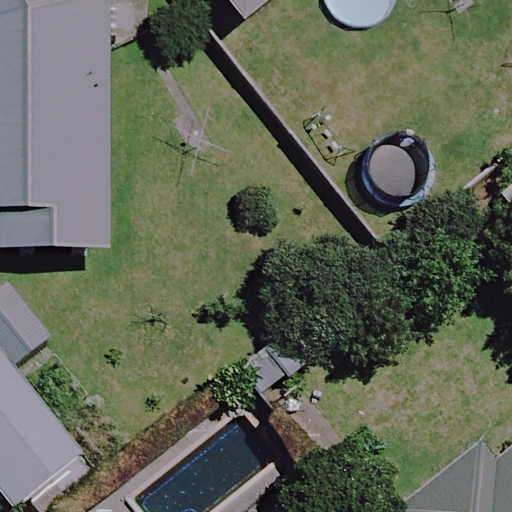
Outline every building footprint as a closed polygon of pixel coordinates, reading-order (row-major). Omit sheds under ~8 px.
[(108,18),(98,0),(0,0),(0,262),(104,262),(108,18)] [(286,0),(207,0),(239,39),(286,0)] [(511,63),(489,81),(511,111),(511,63)] [(50,346),(1,282),(0,282),(0,498),(10,511),(18,511),(81,464),(12,376),(50,346)] [(295,511),(305,505),(238,420),(195,454),(121,511),(295,511)] [(511,511),(511,441),(421,511),(511,511)]
